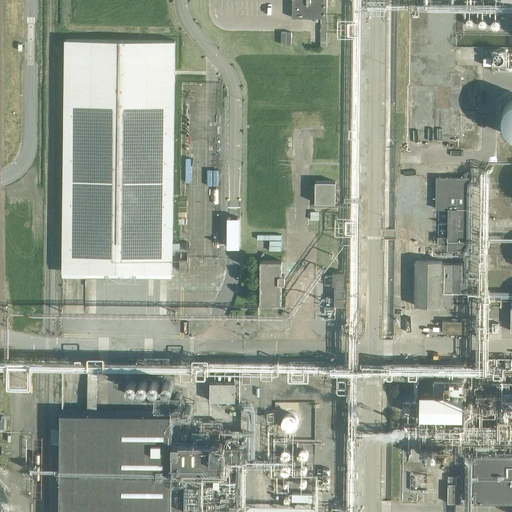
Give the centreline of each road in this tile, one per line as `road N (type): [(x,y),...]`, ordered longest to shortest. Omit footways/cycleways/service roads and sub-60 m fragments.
road 1 (unknown): [(208,331),(231,287),(232,111),(188,0)]
road 2 (unknown): [(373,510),(369,349)]
